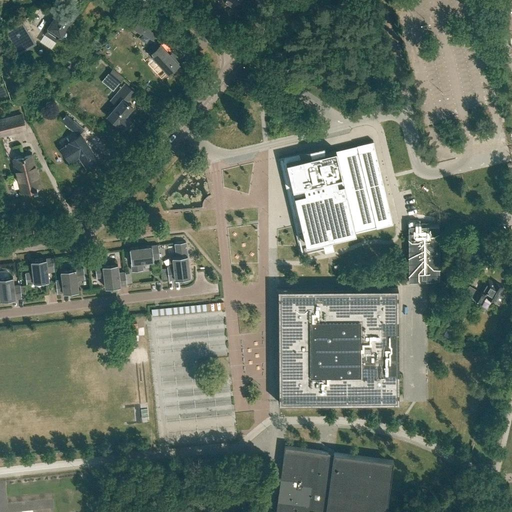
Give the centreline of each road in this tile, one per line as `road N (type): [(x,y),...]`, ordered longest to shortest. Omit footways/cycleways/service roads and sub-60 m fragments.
road 1 (unclassified): [(0,244),(73,233),(93,220),(238,57)]
road 2 (residential): [(0,313),(214,288)]
